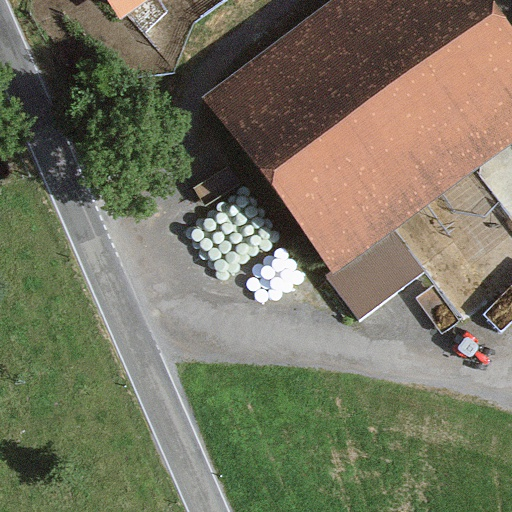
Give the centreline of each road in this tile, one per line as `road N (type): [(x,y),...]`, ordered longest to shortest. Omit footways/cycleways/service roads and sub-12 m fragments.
road 1 (unclassified): [(210,511),(0,21)]
road 2 (track): [(511,385),(223,330),(129,323)]
